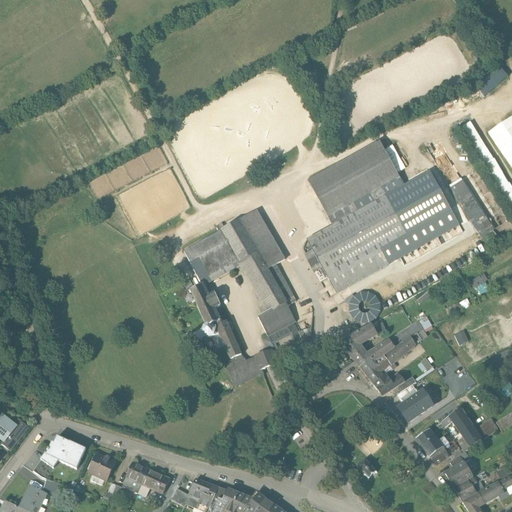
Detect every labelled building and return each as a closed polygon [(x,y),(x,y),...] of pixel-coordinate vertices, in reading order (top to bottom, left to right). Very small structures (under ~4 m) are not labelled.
[(478,88),(486,97),(510,77),(501,68),(478,88)] [(511,117),(488,134),(511,170),(511,117)] [(511,191),(468,119),(455,127),(510,219),(511,217),(511,191)] [(378,143),(308,183),(332,227),(307,241),(336,295),(458,227),(449,211),(450,211),(429,174),(403,188),(396,175),(405,170),(392,147),(384,152),(378,143)] [(494,230),(463,180),(449,189),(480,239),(494,230)] [(258,213),(239,223),(241,225),(241,227),(257,255),(267,272),(285,262),(258,213)] [(239,223),(235,224),(236,225),(223,232),(229,243),(241,264),(244,263),(257,255),(241,227),(241,225),(239,223)] [(223,232),(184,254),(190,264),(200,260),(229,243),(223,232)] [(267,272),(257,255),(244,263),(272,310),(257,318),(263,329),(291,315),(288,310),(297,305),(281,276),(272,281),(267,272)] [(200,260),(190,264),(201,287),(202,286),(203,287),(212,282),(200,260)] [(479,295),(491,289),(484,275),(472,281),(479,295)] [(214,295),(208,298),(203,287),(202,286),(201,287),(193,290),(188,292),(190,294),(191,294),(206,327),(205,328),(203,333),(205,337),(208,339),(213,337),(213,338),(218,336),(230,361),(241,356),(225,321),(220,323),(215,312),(219,308),(220,307),(215,296),(214,295)] [(361,324),(367,324),(372,322),(376,319),(379,314),(380,309),(379,304),(376,299),(372,295),(367,294),(362,293),(357,295),(353,299),(350,303),(349,308),(350,313),(352,318),(356,322),(361,324)] [(427,293),(417,302),(420,306),(430,297),(427,293)] [(291,315),(263,329),(268,339),(295,324),(291,315)] [(382,321),(366,329),(352,337),(359,346),(369,340),(388,330),(382,321)] [(418,324),(394,338),(399,346),(409,340),(414,336),(423,332),(418,324)] [(352,337),(340,345),(353,361),(364,353),(359,346),(352,337)] [(399,346),(393,351),(400,359),(414,347),(409,340),(399,346)] [(393,351),(388,354),(384,357),(382,359),(390,368),(400,359),(393,351)] [(262,356),(255,358),(260,371),(268,369),(277,366),(271,353),(262,356)] [(364,353),(353,361),(359,369),(368,361),(364,353)] [(382,354),(368,361),(372,367),(377,363),(382,359),(384,357),(382,354)] [(230,361),(222,365),(232,390),(263,377),(260,371),(255,358),(244,362),(241,356),(230,361)] [(390,368),(382,359),(377,363),(384,372),(390,368)] [(424,373),(432,366),(427,359),(418,365),(424,373)] [(384,372),(377,363),(372,367),(368,361),(359,369),(372,384),(373,386),(382,379),(380,376),(384,372)] [(389,381),(386,376),(383,379),(373,386),(376,390),(382,398),(397,389),(405,384),(405,383),(398,375),(389,381)] [(412,379),(405,383),(405,384),(397,389),(400,394),(412,386),(416,384),(412,379)] [(408,424),(432,407),(422,392),(418,395),(412,386),(400,394),(397,396),(403,405),(398,409),(408,424)] [(482,442),(460,410),(448,418),(452,424),(463,439),(470,450),(482,442)] [(502,432),(511,426),(511,413),(497,421),(502,432)] [(448,418),(438,425),(441,429),(443,427),(445,430),(452,424),(448,418)] [(0,425),(0,440),(4,443),(2,446),(9,452),(27,430),(20,424),(15,430),(3,421),(0,425)] [(443,440),(439,443),(429,431),(415,441),(430,460),(443,450),(448,446),(443,440)] [(70,444),(57,439),(54,446),(52,445),(49,452),(48,452),(47,453),(48,454),(47,457),(46,458),(59,464),(77,471),(86,451),(70,444)] [(470,450),(463,439),(458,443),(465,454),(470,450)] [(443,450),(430,460),(436,468),(449,458),(443,450)] [(465,454),(449,464),(453,470),(464,464),(470,461),(465,454)] [(47,481),(59,464),(46,458),(47,457),(46,456),(33,474),(42,480),(47,481)] [(115,464),(97,456),(89,474),(107,482),(115,464)] [(365,461),(365,460),(364,460),(364,461),(358,467),(356,467),(356,468),(358,468),(367,479),(367,481),(369,481),(369,479),(375,474),(377,474),(377,472),(375,472),(365,461)] [(148,471),(132,464),(125,479),(141,486),(148,471)] [(453,470),(445,475),(454,490),(473,479),(464,464),(453,470)] [(168,481),(148,471),(141,486),(163,496),(168,481)] [(473,479),(476,485),(479,483),(487,479),(483,473),(473,479)] [(454,490),(462,504),(478,496),(484,492),(479,483),(476,485),(473,479),(454,490)] [(511,493),(511,485),(508,479),(494,487),(499,497),(497,498),(499,501),(511,493)] [(63,487),(47,481),(42,494),(46,496),(46,497),(58,502),(63,487)] [(211,487),(195,481),(191,489),(194,491),(190,498),(199,503),(200,502),(203,496),(207,498),(211,487)] [(218,490),(211,487),(207,498),(214,501),(218,490)] [(484,492),(478,496),(484,505),(497,498),(499,497),(494,487),(484,492)] [(39,494),(30,489),(24,502),(23,502),(19,510),(22,511),(38,511),(46,497),(46,496),(42,494),(39,493),(39,494)] [(190,498),(176,490),(170,501),(184,509),(190,498)] [(228,493),(218,490),(214,501),(210,507),(206,511),(235,511),(236,511),(239,508),(240,506),(244,498),(229,492),(228,493)] [(248,500),(246,504),(252,508),(260,497),(253,492),(248,500)] [(207,498),(203,496),(200,502),(206,505),(210,507),(214,501),(207,498)] [(478,496),(462,504),(467,511),(479,511),(478,509),(484,505),(478,496)] [(279,511),(260,497),(252,508),(257,511),(279,511)] [(257,511),(252,508),(246,504),(248,500),(244,498),(240,506),(239,508),(244,511),(257,511)]
